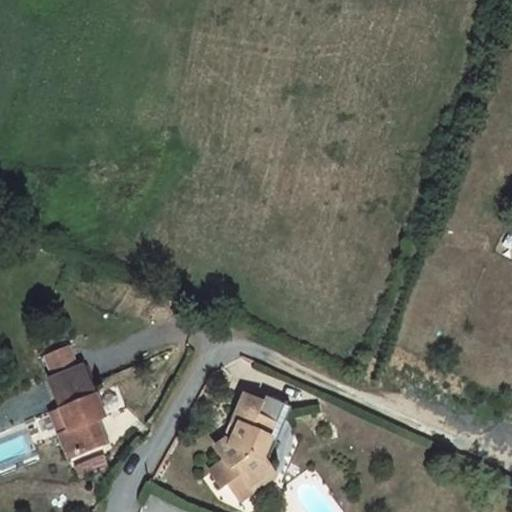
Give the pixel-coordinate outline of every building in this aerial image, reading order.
[(44,357),(53,378),(77,369),(68,347),(44,357)] [(49,380),(60,409),(69,430),(60,434),(70,458),(105,444),(95,421),(104,417),(84,366),(77,369),(53,378),(49,380)] [(282,413),(245,397),(233,424),(239,427),(231,445),(225,442),(217,448),(226,461),(212,472),(224,488),(229,484),(241,499),(256,489),(252,484),(271,470),(266,464),(262,459),(280,418),(282,413)] [(60,434),(69,430),(60,409),(51,413),(60,434)] [(288,421),(280,418),(262,459),(266,464),(270,460),(288,421)] [(252,484),(256,489),(275,475),(271,470),(252,484)]
